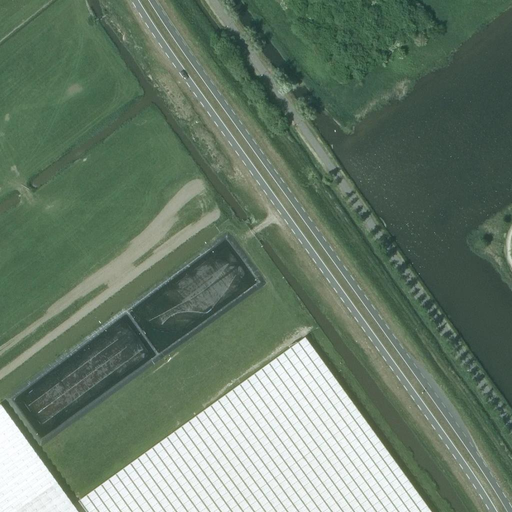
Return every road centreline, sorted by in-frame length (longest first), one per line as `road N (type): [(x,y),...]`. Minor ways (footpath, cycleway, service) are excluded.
road 1 (primary): [(134,0),(493,511)]
road 2 (primary): [(510,511),(151,0)]
